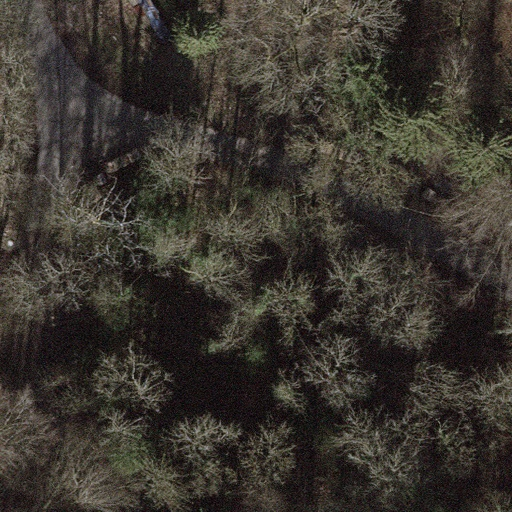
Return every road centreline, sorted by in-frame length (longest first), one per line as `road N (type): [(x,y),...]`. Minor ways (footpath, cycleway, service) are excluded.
road 1 (unclassified): [(31,0),(79,91),(355,192),(511,282)]
road 2 (track): [(109,511),(37,409),(29,294),(79,91)]
